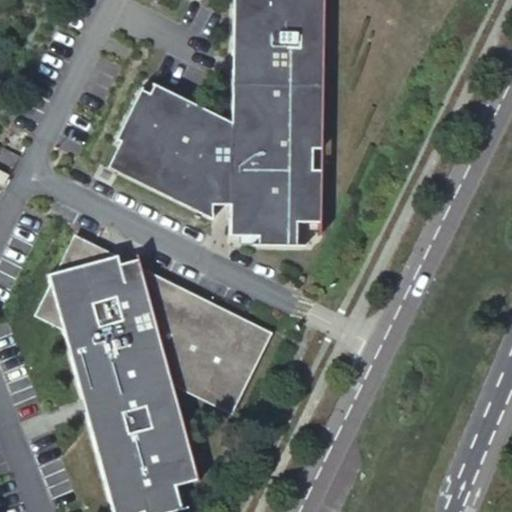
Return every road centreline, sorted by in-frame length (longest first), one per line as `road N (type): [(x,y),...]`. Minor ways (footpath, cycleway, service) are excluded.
road 1 (secondary): [(511,76),(299,511)]
road 2 (secondary): [(461,511),(511,390)]
road 3 (unknown): [(108,3),(225,61)]
